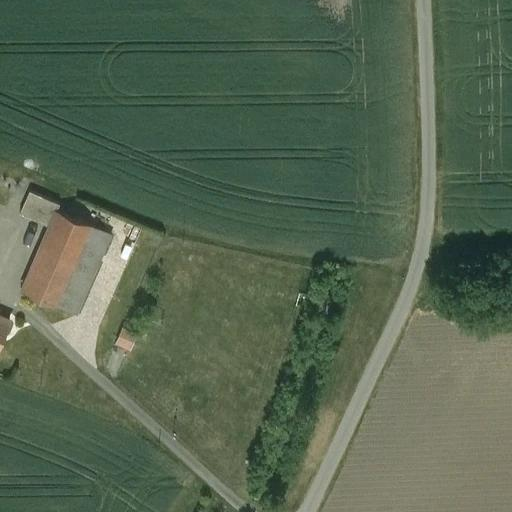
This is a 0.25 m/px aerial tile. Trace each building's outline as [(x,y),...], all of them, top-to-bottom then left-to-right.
[(29,190),(20,212),(26,215),(36,193),(29,190)] [(60,203),(36,193),(26,215),(50,226),(57,209),(60,203)] [(95,226),(57,209),(50,226),(22,290),(60,307),(95,226)] [(95,226),(60,307),(76,313),(111,233),(95,226)] [(9,321),(0,317),(0,340),(4,332),(9,321)] [(35,345),(4,332),(0,340),(0,361),(23,372),(35,345)] [(51,351),(35,345),(23,372),(39,379),(51,351)] [(57,362),(54,363),(52,364),(51,367),(52,370),(54,372),(55,372),(57,373),(59,372),(61,371),(61,370),(63,367),(62,365),(62,364),(61,363),(60,363),(57,362)] [(53,372),(51,372),(50,373),(49,374),(48,375),(47,377),(48,379),(48,380),(50,382),(51,382),(53,382),(54,382),(56,382),(57,381),(58,379),(58,378),(58,377),(58,375),(57,374),(56,373),(55,372),(54,372),(53,372)]
